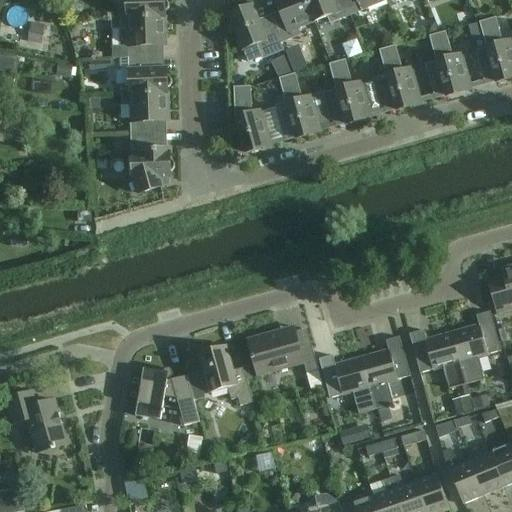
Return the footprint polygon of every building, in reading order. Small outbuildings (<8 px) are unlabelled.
[(119,10),(119,19),(165,18),(165,13),(167,11),(169,8),(169,5),(167,2),(164,0),(127,0),(127,9),(119,10)] [(275,0),(282,17),(271,22),(280,44),(300,36),(297,28),(314,22),(305,0),(275,0)] [(330,24),(351,16),(344,0),(305,0),(314,22),(327,16),(330,24)] [(344,0),(351,16),(388,1),(387,0),(344,0)] [(69,6),(69,10),(71,13),(74,15),(77,15),(80,13),(82,10),(82,7),(81,4),(78,2),(74,2),(71,3),(69,6)] [(493,5),(477,11),(481,22),(497,17),(493,5)] [(283,51),(280,44),(271,22),(260,26),(252,7),(229,16),(238,37),(238,48),(241,47),(243,50),(248,63),(262,57),(262,59),(283,51)] [(119,19),(111,19),(112,29),(128,28),(129,46),(128,46),(128,59),(154,58),(154,46),(166,46),(165,18),(119,19)] [(487,48),(493,71),(496,83),(511,78),(511,40),(502,44),(495,19),(480,23),(487,48)] [(428,24),(425,29),(427,36),(438,32),(434,22),(428,24)] [(31,24),(27,42),(41,44),(44,26),(31,24)] [(437,62),(443,85),(446,97),(471,90),(461,55),(452,58),(445,33),(430,37),(437,62)] [(361,54),(357,41),(343,46),(348,59),(361,54)] [(386,76),(393,99),(396,111),(421,104),(411,69),(402,72),(395,47),(380,51),(386,76)] [(487,48),(475,51),(482,74),(493,71),(487,48)] [(4,56),(2,72),(15,74),(18,59),(4,56)] [(122,88),(122,95),(167,93),(167,89),(170,87),(172,84),(172,80),(170,77),(167,76),(167,69),(155,70),(154,58),(128,59),(119,59),(120,69),(116,69),(116,86),(122,85),(122,88)] [(329,65),(337,90),(343,113),(346,125),(370,118),(369,114),(361,83),(352,86),(345,61),(329,65)] [(437,62),(425,65),(432,88),(443,85),(437,62)] [(58,64),(56,75),(70,77),(72,67),(58,64)] [(286,104),(293,127),(296,139),(320,132),(319,128),(335,124),(333,116),(343,113),(337,90),(302,100),(295,75),(279,79),(286,104)] [(386,76),(375,79),(382,102),(393,99),(386,76)] [(375,79),(361,83),(369,114),(384,110),(382,102),(375,79)] [(122,88),(113,88),(113,97),(122,96),(122,95),(122,88)] [(246,153),(270,146),(261,112),(251,114),(250,88),(234,88),(236,131),(240,131),(246,153)] [(131,122),(131,135),(157,134),(157,122),(168,121),(167,93),(122,95),(122,96),(122,105),(131,104),(131,122)] [(286,104),(275,108),(282,131),(293,127),(286,104)] [(0,119),(0,129),(23,132),(25,116),(1,113),(0,119)] [(71,117),(70,132),(84,132),(84,118),(71,117)] [(157,134),(131,135),(132,156),(133,156),(133,180),(135,179),(139,194),(169,185),(169,178),(170,178),(170,173),(173,171),(175,168),(175,164),(173,161),(170,160),(169,153),(167,153),(167,150),(158,150),(157,134)] [(90,211),(78,211),(78,223),(91,223),(90,211)] [(511,266),(502,269),(504,277),(489,282),(498,314),(511,310),(511,266)] [(479,327),(452,334),(466,385),(484,380),(478,358),(501,352),(490,312),(476,316),(479,327)] [(449,390),(466,385),(452,334),(426,341),(423,331),(409,335),(420,374),(443,368),(449,390)] [(306,375),(318,371),(313,353),(302,356),(295,332),(280,337),(278,332),(248,340),(258,377),(304,364),(306,375)] [(388,352),(362,359),(376,410),(393,405),(387,383),(410,377),(399,338),(385,341),(388,352)] [(240,407),(253,403),(243,369),(232,372),(224,347),(199,354),(211,394),(228,389),(231,401),(238,399),(240,407)] [(359,415),(376,410),(362,359),(335,366),(332,356),(319,360),(330,399),(353,393),(359,415)] [(164,372),(163,373),(144,369),(135,417),(161,421),(163,408),(180,411),(185,427),(200,423),(187,377),(168,382),(168,380),(171,379),(173,377),(173,376),(173,375),(173,374),(173,373),(172,373),(172,372),(171,371),(170,370),(168,370),(167,370),(165,371),(164,372)] [(197,376),(188,378),(192,393),(200,391),(197,376)] [(36,454),(67,445),(55,401),(36,406),(32,392),(5,400),(12,425),(27,421),(36,454)] [(487,396),(471,400),(474,410),(490,406),(487,396)] [(470,400),(452,405),(455,417),(473,411),(470,400)] [(496,411),(481,415),(485,424),(499,419),(496,411)] [(469,417),(454,422),(457,429),(473,425),(469,417)] [(353,430),(340,434),(344,447),(357,443),(353,430)] [(424,431),(400,438),(402,447),(427,440),(424,431)] [(394,440),(380,444),(383,454),(397,450),(394,440)] [(380,444),(366,448),(369,458),(383,454),(380,444)] [(504,488),(511,485),(511,448),(510,444),(490,452),(504,488)] [(448,451),(442,453),(446,465),(448,470),(463,505),(484,497),(469,461),(458,465),(453,452),(452,451),(451,451),(450,450),(449,450),(448,451)] [(484,497),(504,488),(490,452),(469,461),(484,497)] [(226,462),(214,464),(216,474),(227,472),(226,462)] [(437,474),(415,482),(425,511),(445,511),(449,511),(437,474)] [(399,475),(390,478),(394,489),(402,511),(425,511),(415,482),(403,486),(399,475)] [(402,511),(394,489),(390,478),(369,486),(373,496),(378,511),(402,511)] [(143,481),(125,485),(129,501),(146,498),(143,481)] [(0,492),(0,511),(24,511),(20,489),(0,492)] [(378,511),(373,496),(340,507),(341,511),(378,511)]
